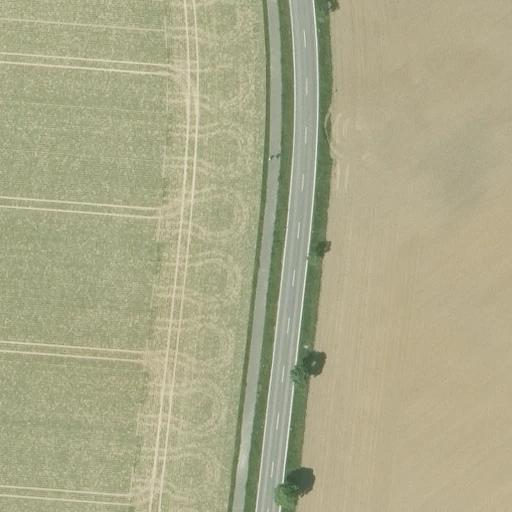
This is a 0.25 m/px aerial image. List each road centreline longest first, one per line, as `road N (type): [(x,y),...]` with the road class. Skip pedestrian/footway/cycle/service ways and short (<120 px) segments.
road 1 (tertiary): [(266,511),(301,189),(306,98),(298,0)]
road 2 (track): [(236,511),(273,170),(272,0)]
